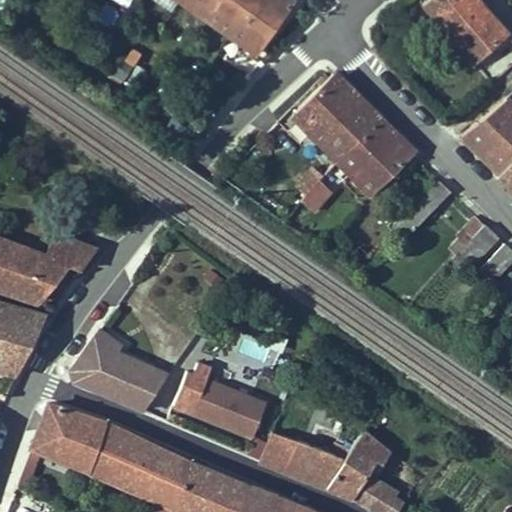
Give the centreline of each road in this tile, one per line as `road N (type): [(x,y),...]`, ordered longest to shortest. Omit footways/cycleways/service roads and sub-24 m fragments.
road 1 (residential): [(34,375),(358,511)]
road 2 (residential): [(334,32),(511,219)]
road 3 (residential): [(249,113),(105,278)]
road 4 (residential): [(34,375),(105,278)]
